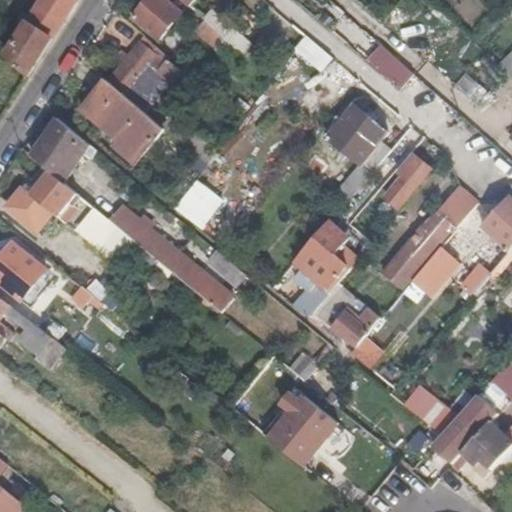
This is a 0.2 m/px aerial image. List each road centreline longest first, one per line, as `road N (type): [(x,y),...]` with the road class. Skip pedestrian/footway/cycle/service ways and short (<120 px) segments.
road 1 (unknown): [(0,381),(158,511)]
road 2 (residential): [(0,151),(92,0)]
